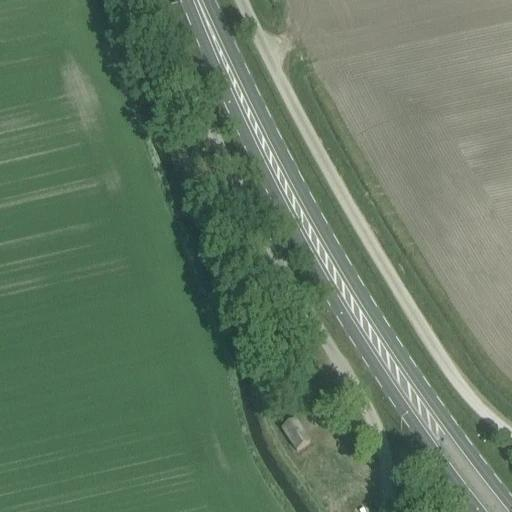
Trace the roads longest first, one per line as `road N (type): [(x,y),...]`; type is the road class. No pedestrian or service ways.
road 1 (unclassified): [(156,0),(290,295),(371,420),(390,511)]
road 2 (unclassified): [(511,433),(457,382),(398,295),(337,193),(243,0)]
road 3 (primary): [(415,395),(281,180),(195,0)]
road 4 (primary): [(511,508),(415,395)]
road 5 (primary): [(415,395),(436,450),(484,511)]
